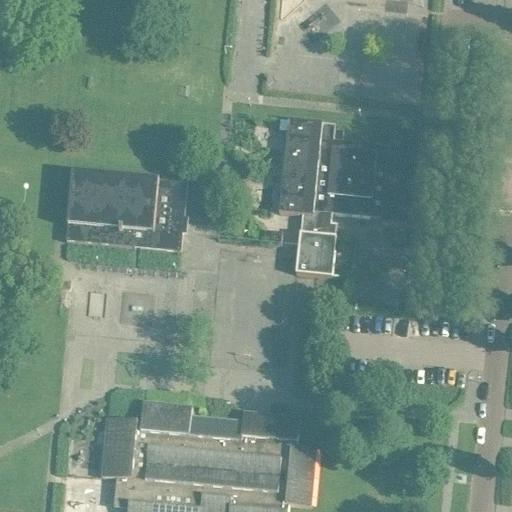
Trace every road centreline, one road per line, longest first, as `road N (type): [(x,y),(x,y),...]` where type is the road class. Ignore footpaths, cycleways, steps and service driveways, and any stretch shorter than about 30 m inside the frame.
road 1 (residential): [(476,511),(511,205)]
road 2 (unknown): [(320,57),(422,57),(436,0)]
